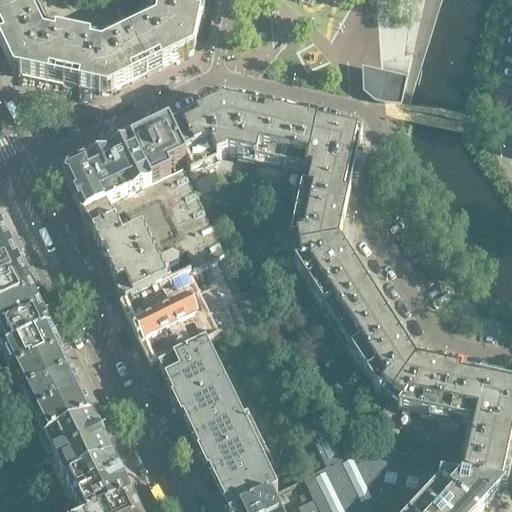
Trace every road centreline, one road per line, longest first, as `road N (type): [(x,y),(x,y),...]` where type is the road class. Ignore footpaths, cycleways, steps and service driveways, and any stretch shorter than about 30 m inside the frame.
road 1 (residential): [(511,357),(433,333),(369,228),(374,112),(214,76),(20,171)]
road 2 (tertiary): [(182,511),(20,171)]
